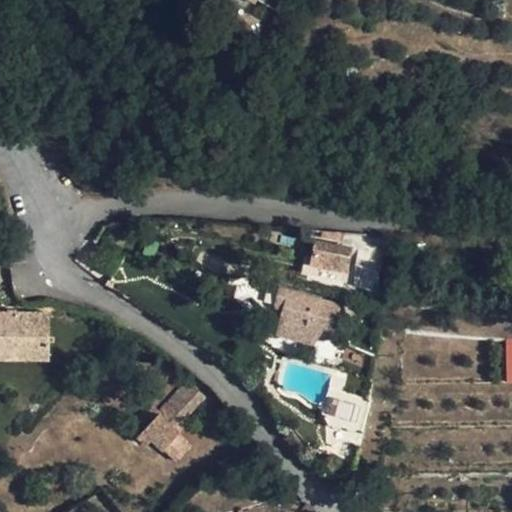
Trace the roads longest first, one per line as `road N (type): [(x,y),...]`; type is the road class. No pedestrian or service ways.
road 1 (residential): [(53,233),(106,198),(511,220)]
road 2 (residential): [(53,233),(69,284),(216,383),(343,511)]
